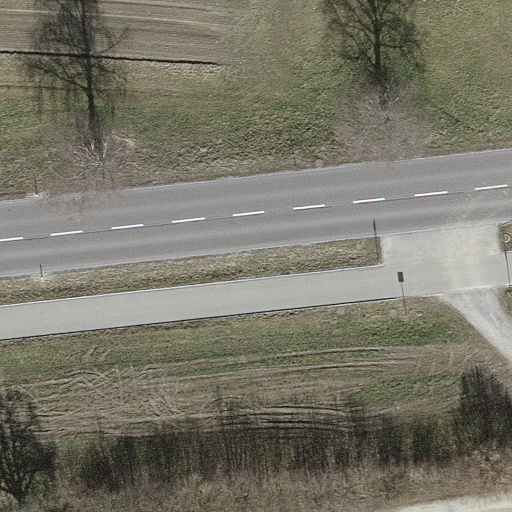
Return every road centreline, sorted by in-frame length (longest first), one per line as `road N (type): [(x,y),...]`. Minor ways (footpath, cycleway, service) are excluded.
road 1 (secondary): [(0,243),(511,186)]
road 2 (track): [(436,194),(451,271),(511,352)]
